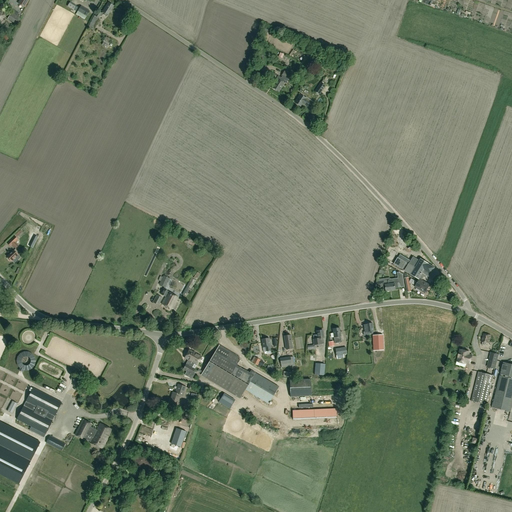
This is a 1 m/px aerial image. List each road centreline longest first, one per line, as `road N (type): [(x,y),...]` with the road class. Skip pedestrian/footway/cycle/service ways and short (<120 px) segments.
road 1 (unclassified): [(467,311),(402,224),(313,131),(122,0)]
road 2 (unclassified): [(467,311),(395,301),(162,333)]
road 3 (unclassified): [(88,511),(136,421),(162,333)]
road 4 (unclassified): [(162,333),(44,318),(0,278)]
